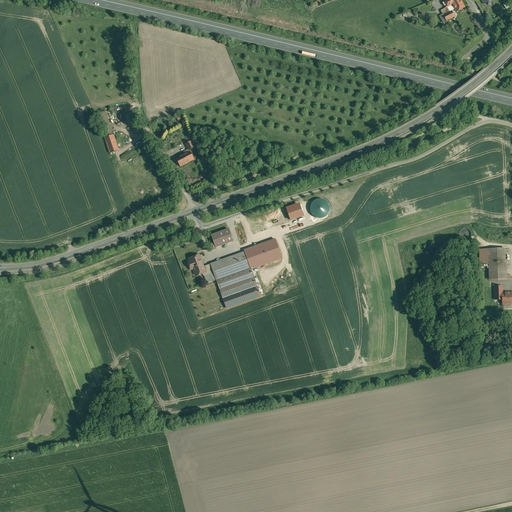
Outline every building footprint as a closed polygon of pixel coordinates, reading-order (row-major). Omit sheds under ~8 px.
[(448,0),(443,3),(445,8),(447,7),(453,4),(457,12),(464,8),(460,0),(448,0)] [(445,8),(441,11),(443,15),(449,12),(447,7),(445,8)] [(413,11),(406,13),(408,19),(415,16),(413,11)] [(449,12),(443,15),(446,21),(455,17),(451,11),(449,12)] [(134,115),(126,116),(127,125),(135,124),(134,115)] [(108,118),(99,121),(102,129),(110,126),(108,118)] [(119,150),(113,135),(105,138),(110,153),(119,150)] [(191,141),(186,144),(189,151),(195,148),(195,147),(196,146),(193,140),(191,141)] [(190,152),(176,159),(180,167),(194,159),(190,152)] [(229,229),(211,235),(216,247),(233,241),(229,229)] [(506,249),(488,250),(489,280),(507,279),(506,249)] [(245,252),(211,264),(214,272),(216,280),(251,268),(245,252)] [(203,267),(199,255),(190,259),(190,261),(188,262),(191,270),(194,269),(196,273),(202,271),(203,276),(208,275),(205,266),(203,267)] [(211,264),(205,266),(208,275),(214,272),(211,264)] [(251,269),(217,281),(220,290),(255,278),(251,269)] [(261,297),(255,278),(220,290),(227,309),(261,297)] [(502,287),(494,287),(495,300),(502,300),(502,293),(503,293),(502,287)] [(511,293),(503,293),(502,293),(502,300),(503,304),(511,304),(511,293)]
